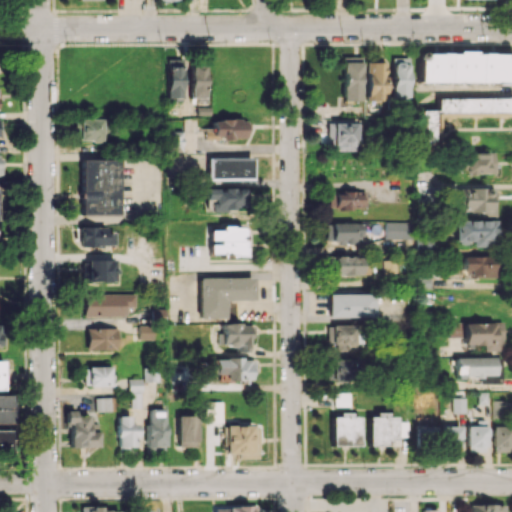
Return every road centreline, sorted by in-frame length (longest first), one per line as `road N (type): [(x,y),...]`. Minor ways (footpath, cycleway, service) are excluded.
road 1 (residential): [(41,0),(44,511)]
road 2 (residential): [(511,481),(0,483)]
road 3 (residential): [(511,26),(0,27)]
road 4 (residential): [(290,27),(292,511)]
